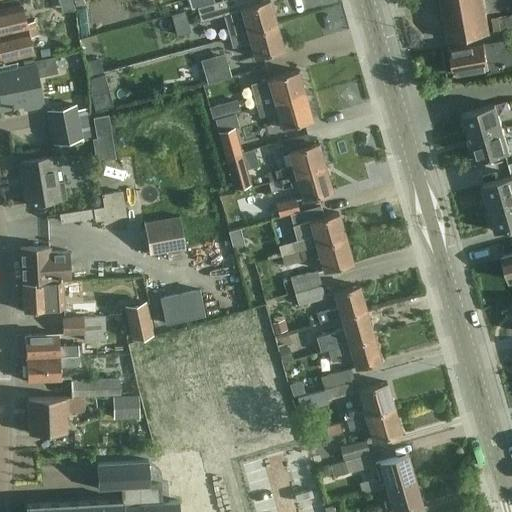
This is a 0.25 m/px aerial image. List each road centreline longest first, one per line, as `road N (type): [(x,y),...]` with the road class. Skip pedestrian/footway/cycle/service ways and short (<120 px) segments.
road 1 (tertiary): [(511,501),(366,0)]
road 2 (unclassified): [(0,511),(0,226)]
